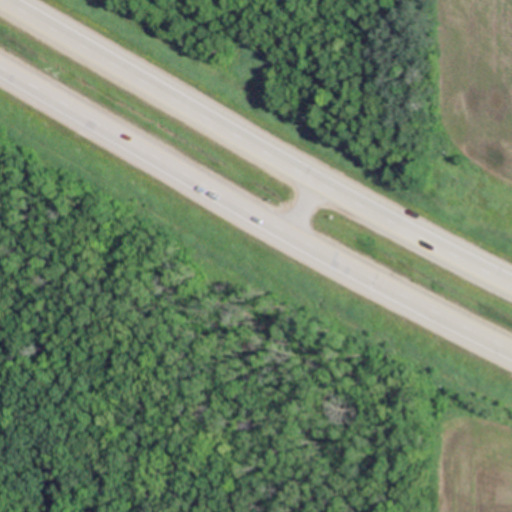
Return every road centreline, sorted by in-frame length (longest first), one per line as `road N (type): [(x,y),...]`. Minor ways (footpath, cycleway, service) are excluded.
road 1 (motorway): [(0,65),(350,271),(511,351)]
road 2 (motorway): [(511,282),(377,215),(1,0)]
